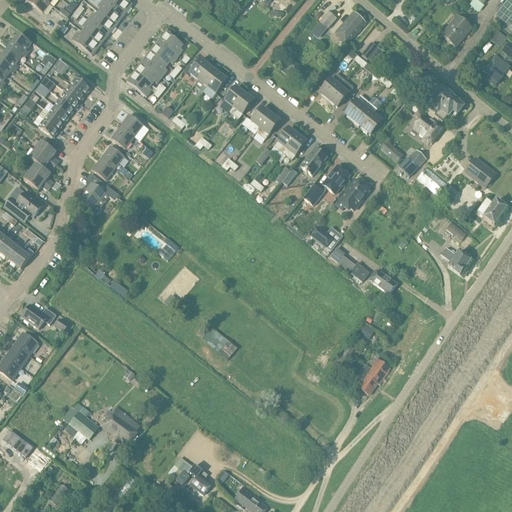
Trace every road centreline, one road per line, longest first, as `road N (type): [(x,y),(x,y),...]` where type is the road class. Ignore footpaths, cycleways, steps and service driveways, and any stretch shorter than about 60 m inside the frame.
road 1 (residential): [(10,300),(62,226),(73,158),(108,112),(115,73),(160,11)]
road 2 (unclassified): [(327,511),(511,234)]
road 3 (residential): [(376,178),(160,11)]
road 4 (residential): [(511,129),(358,0)]
